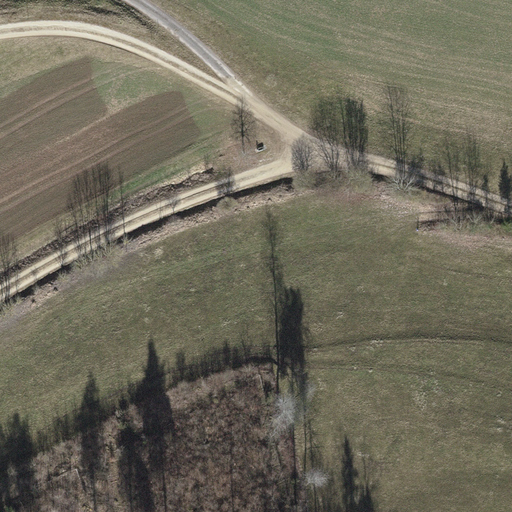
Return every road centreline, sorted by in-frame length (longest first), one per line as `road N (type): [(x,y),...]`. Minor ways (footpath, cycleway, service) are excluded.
road 1 (track): [(349,159),(276,167),(164,204),(0,291)]
road 2 (track): [(349,159),(252,100),(168,19),(134,0)]
road 3 (track): [(0,32),(61,25),(158,47),(252,100)]
road 4 (track): [(511,208),(349,159)]
